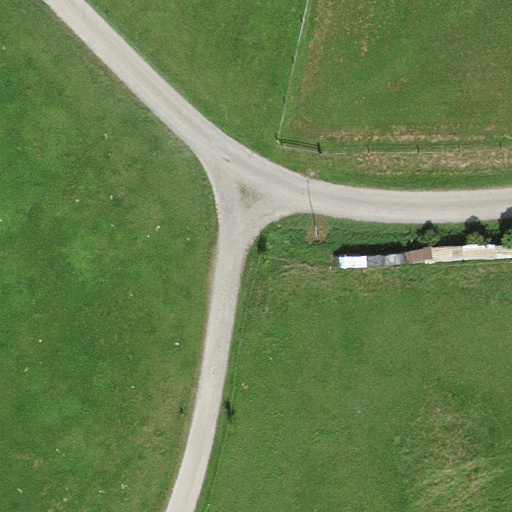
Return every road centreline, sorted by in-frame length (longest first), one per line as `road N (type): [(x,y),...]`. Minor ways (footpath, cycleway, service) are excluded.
road 1 (track): [(178,511),(252,198),(452,217),(511,208)]
road 2 (track): [(252,198),(47,0)]
